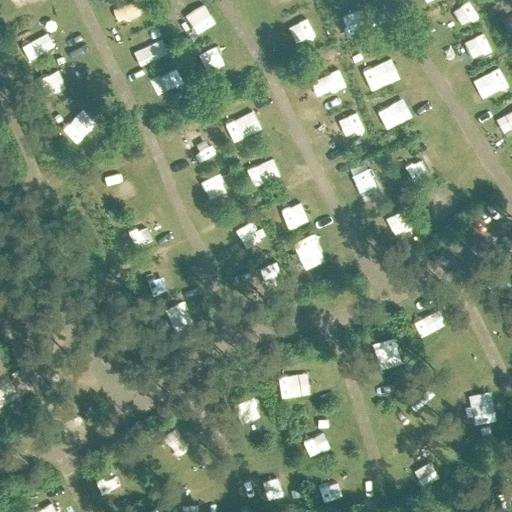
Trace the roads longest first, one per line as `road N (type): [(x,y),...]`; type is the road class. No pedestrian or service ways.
road 1 (unknown): [(511,375),(477,406),(413,438),(265,462),(158,497),(23,359),(0,324)]
road 2 (unknown): [(232,340),(211,271),(148,142),(102,0)]
road 3 (unknown): [(220,0),(266,69),(319,182),(407,298)]
